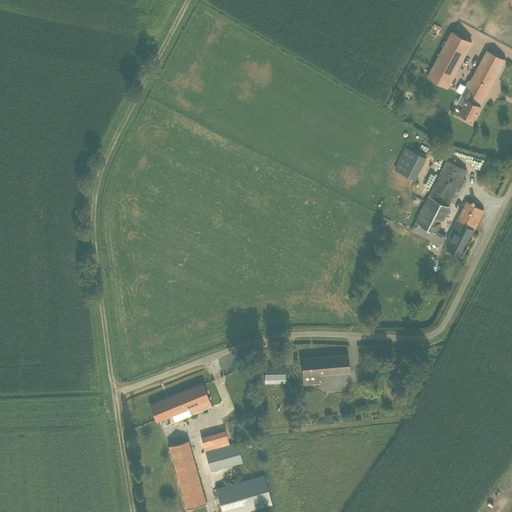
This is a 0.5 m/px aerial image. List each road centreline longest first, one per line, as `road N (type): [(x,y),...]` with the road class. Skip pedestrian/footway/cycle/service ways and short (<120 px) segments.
road 1 (track): [(133,511),(94,213),(120,130),(189,0)]
road 2 (unclassified): [(114,394),(273,337),(427,335),(447,318),(511,184)]
